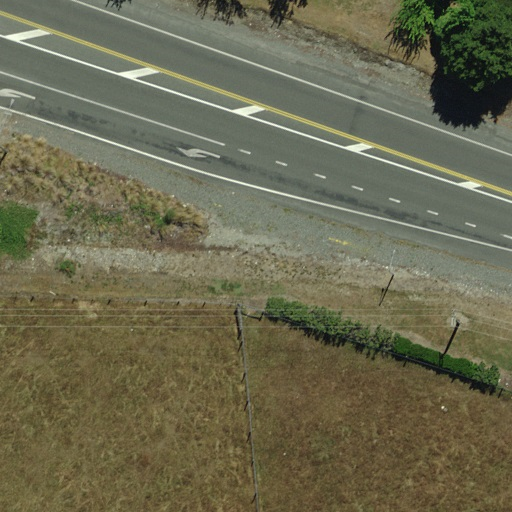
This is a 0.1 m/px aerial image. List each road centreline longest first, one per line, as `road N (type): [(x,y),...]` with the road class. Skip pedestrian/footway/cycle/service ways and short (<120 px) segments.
road 1 (trunk): [(310,123),(0,14)]
road 2 (trunk): [(310,123),(0,77)]
road 3 (trunk): [(511,194),(310,123)]
